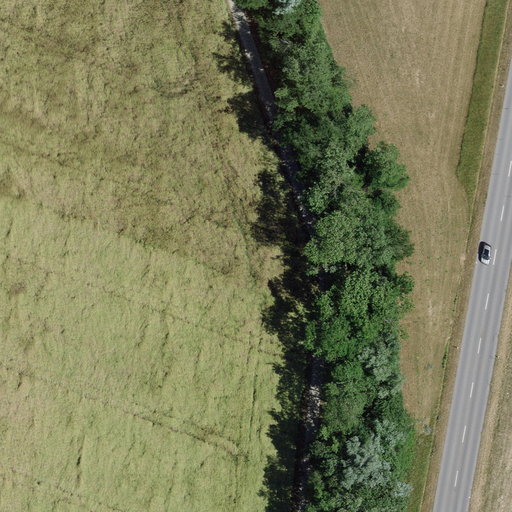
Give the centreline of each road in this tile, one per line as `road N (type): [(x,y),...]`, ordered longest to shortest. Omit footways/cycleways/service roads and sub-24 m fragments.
road 1 (unclassified): [(228,0),(330,281),(306,511)]
road 2 (secondary): [(446,511),(511,127)]
